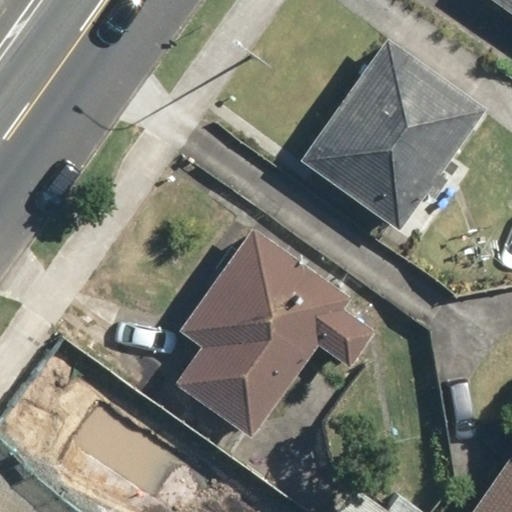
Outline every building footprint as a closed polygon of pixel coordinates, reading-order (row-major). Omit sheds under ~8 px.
[(511,0),(493,0),(511,13),(511,0)] [(483,105),(384,36),(299,159),(397,227),(483,105)] [(249,224),(175,326),(196,341),(169,378),(246,434),(313,342),(344,364),(372,326),(341,303),(347,295),(249,224)] [(511,511),(511,445),(465,511),(511,511)] [(384,506),(352,482),(329,511),(427,511),(397,489),(384,506)]
